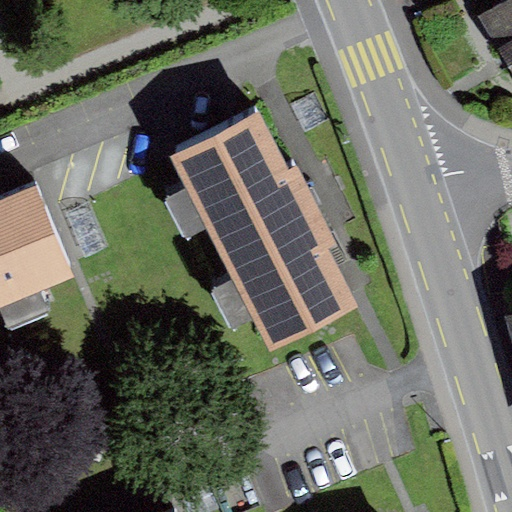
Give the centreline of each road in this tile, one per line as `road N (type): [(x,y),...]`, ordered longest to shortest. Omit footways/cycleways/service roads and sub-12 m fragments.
road 1 (residential): [(415,185),(511,484)]
road 2 (residential): [(346,0),(415,185)]
